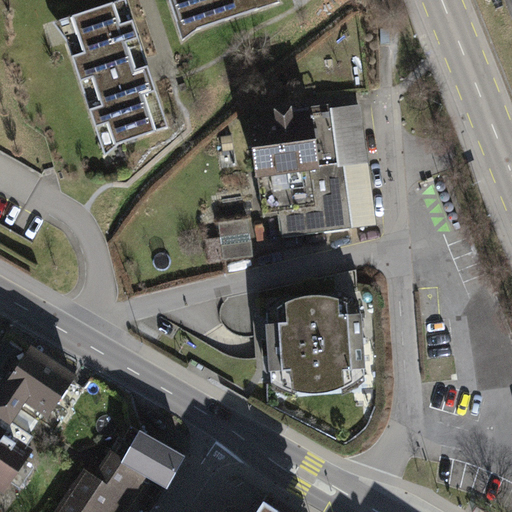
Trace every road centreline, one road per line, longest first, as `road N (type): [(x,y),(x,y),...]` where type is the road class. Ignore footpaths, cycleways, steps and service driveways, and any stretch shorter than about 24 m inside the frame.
road 1 (secondary): [(230,429),(0,294)]
road 2 (primary): [(441,0),(511,175)]
road 3 (secondary): [(368,511),(230,429)]
